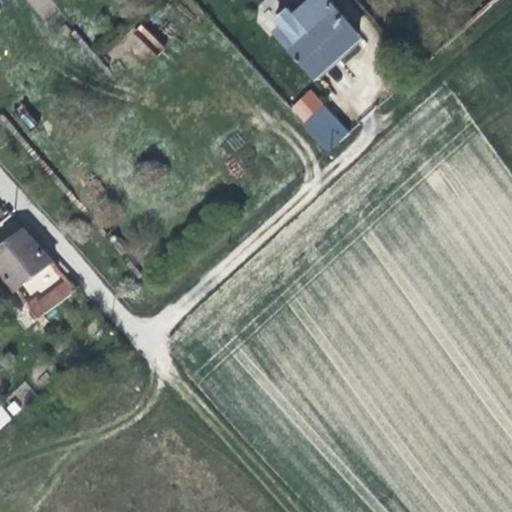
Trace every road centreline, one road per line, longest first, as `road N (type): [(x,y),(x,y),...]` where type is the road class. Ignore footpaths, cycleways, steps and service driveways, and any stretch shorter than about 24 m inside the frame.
road 1 (track): [(511,8),(142,339),(297,511)]
road 2 (residential): [(0,179),(142,339)]
